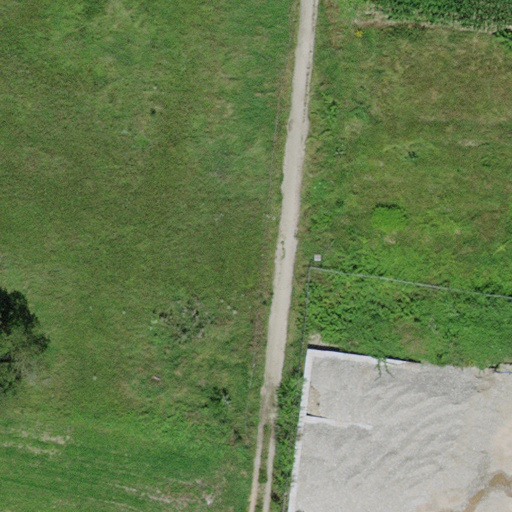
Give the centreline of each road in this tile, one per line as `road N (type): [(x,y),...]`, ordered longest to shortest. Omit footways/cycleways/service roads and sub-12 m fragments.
road 1 (primary): [(511,135),(188,87),(0,48)]
road 2 (track): [(327,0),(269,511)]
